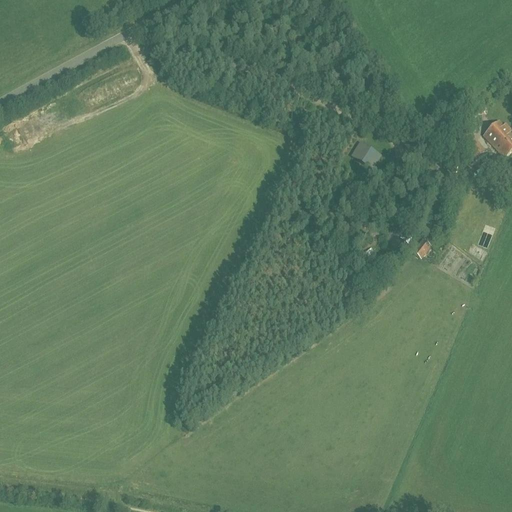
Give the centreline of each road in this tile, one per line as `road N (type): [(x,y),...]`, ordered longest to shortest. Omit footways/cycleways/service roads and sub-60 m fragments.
road 1 (unclassified): [(0,102),(188,0)]
road 2 (track): [(0,480),(207,511)]
